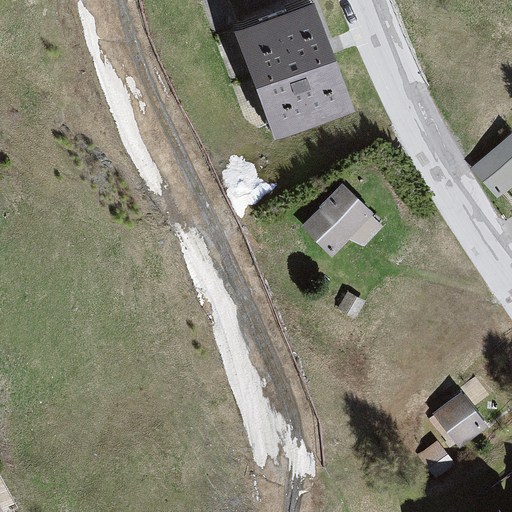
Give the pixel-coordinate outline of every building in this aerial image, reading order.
[(301,0),(200,0),(255,137),(341,100),(301,0)] [(511,176),(511,141),(502,131),(465,166),(493,195),(511,176)] [(364,210),(330,181),(290,228),(325,257),(364,210)] [(363,302),(344,294),(335,313),(355,322),(363,302)] [(454,391),(428,410),(455,446),(481,426),(454,391)]
